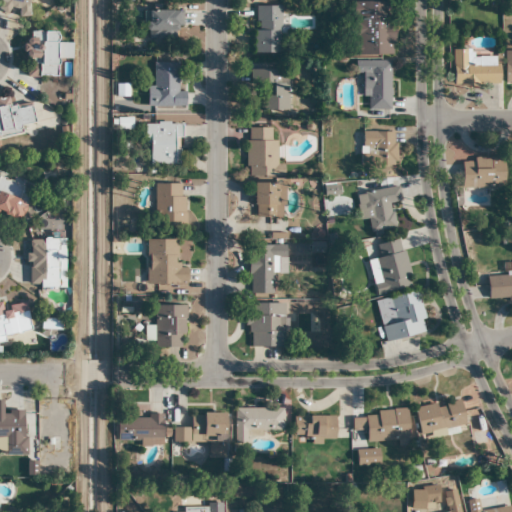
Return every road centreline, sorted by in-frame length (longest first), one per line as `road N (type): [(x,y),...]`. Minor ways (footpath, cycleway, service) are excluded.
road 1 (residential): [(511,406),(475,320),(444,196),(438,0)]
road 2 (residential): [(487,344),(463,341),(343,366),(116,365),(116,383)]
road 3 (residential): [(216,383),(216,0)]
road 4 (residential): [(116,383),(382,381),(470,358),(487,344)]
road 5 (residential): [(422,0),(423,158),(437,252),(463,341)]
